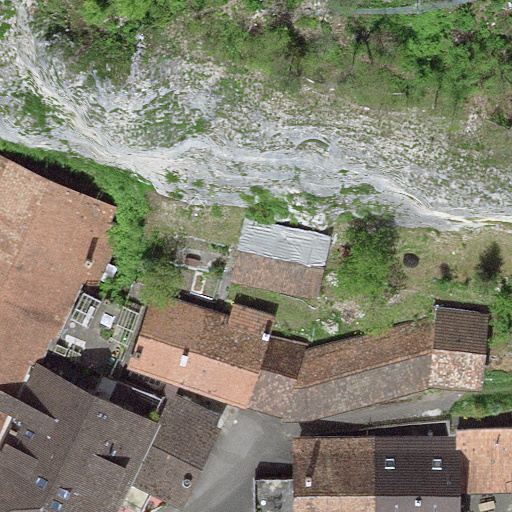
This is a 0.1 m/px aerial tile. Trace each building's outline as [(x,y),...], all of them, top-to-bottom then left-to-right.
[(158,395),(120,379),(140,318),(74,285),(108,210),(0,161),(0,505),(14,511),(103,511),(122,474),(179,503),(212,435),(178,419),(183,405),(159,392),(158,395)] [(159,392),(166,374),(238,398),(264,338),(265,336),(262,335),(266,322),(231,311),(226,329),(219,327),(220,322),(207,318),(205,322),(152,306),(148,322),(140,318),(120,379),(158,395),(159,392)] [(433,334),(427,381),(472,384),(478,323),(435,318),(434,328),(419,332),(433,334)] [(301,413),(311,413),(427,381),(433,334),(419,332),(300,362),(286,413),(301,413)] [(238,398),(283,413),(286,413),(300,362),(304,347),(264,338),(238,398)] [(511,431),(507,432),(453,435),(453,447),(455,447),(454,483),(506,482),(506,466),(511,466),(511,431)] [(370,511),(370,447),(294,447),(294,483),(251,483),(251,511),(370,511)] [(370,447),(370,511),(454,511),(454,483),(455,447),(453,447),(370,447)]
